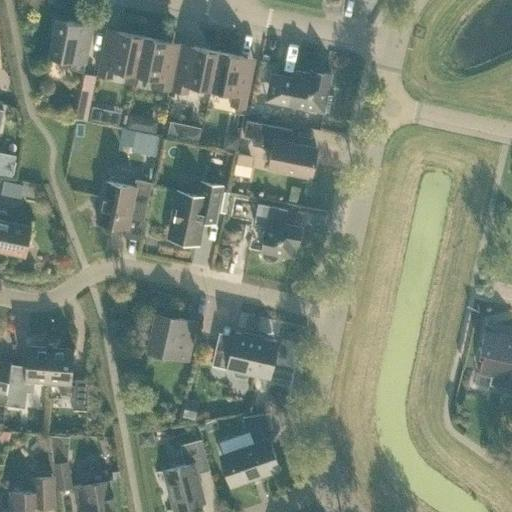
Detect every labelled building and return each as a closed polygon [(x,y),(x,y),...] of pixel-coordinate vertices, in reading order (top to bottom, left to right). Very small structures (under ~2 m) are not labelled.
[(69,69),(83,71),(92,26),(66,21),(67,17),(53,14),(50,28),(54,29),(48,55),(71,60),(69,69)] [(136,73),(143,36),(107,29),(98,75),(111,77),(113,69),(136,73)] [(179,43),(143,36),(136,73),(158,77),(156,87),(169,89),(179,43)] [(188,84),(211,88),(218,51),(182,44),(173,90),(187,93),(188,84)] [(254,59),(218,51),(211,88),(233,93),(230,105),(244,107),(254,59)] [(310,73),(296,70),(294,77),(270,73),(265,100),(329,113),(332,96),(327,94),(331,74),(310,70),(310,73)] [(76,95),(91,98),(96,76),(81,72),(76,95)] [(106,109),(92,106),(89,119),(103,123),(106,109)] [(155,132),(158,120),(128,114),(126,127),(155,132)] [(252,144),(272,148),(268,167),(311,176),(317,149),(289,143),(292,129),(246,120),(242,136),(253,138),(252,144)] [(181,138),(184,123),(169,121),(166,136),(181,138)] [(235,150),(238,136),(223,133),(221,147),(235,150)] [(144,134),(141,147),(157,150),(160,137),(144,134)] [(16,155),(0,152),(0,174),(11,177),(16,155)] [(233,174),(249,177),(254,156),(237,153),(233,174)] [(107,173),(97,222),(126,228),(128,217),(144,220),(152,182),(135,179),(134,186),(107,181),(108,173),(107,173)] [(3,181),(1,193),(11,195),(13,183),(3,181)] [(216,211),(222,185),(202,181),(199,195),(178,191),(170,232),(168,238),(197,245),(198,238),(204,209),(216,211)] [(223,192),(219,212),(224,213),(228,193),(223,192)] [(263,257),(265,260),(268,261),(272,261),(275,260),(278,257),(279,255),(292,257),(294,246),(296,247),(301,227),(284,223),(287,209),(257,203),(254,223),(266,225),(261,251),(262,251),(262,254),(263,257)] [(240,225),(244,211),(232,208),(229,222),(240,225)] [(0,210),(0,248),(25,254),(30,228),(3,222),(6,211),(0,210)] [(196,322),(155,313),(147,351),(187,360),(196,322)] [(486,323),(484,330),(478,359),(482,360),(478,373),(491,375),(489,384),(511,389),(511,336),(503,334),(486,323)] [(233,369),(234,375),(244,378),(248,373),(269,378),(274,356),(270,355),(273,341),(260,338),(260,336),(244,333),(243,335),(234,333),(230,352),(215,348),(211,365),(233,369)] [(0,403),(5,405),(11,363),(0,360),(0,346),(1,342),(0,341),(0,403)] [(12,363),(11,363),(5,405),(25,408),(28,391),(33,391),(34,381),(48,383),(50,347),(27,346),(25,367),(12,364),(12,363)] [(50,347),(48,383),(62,383),(61,393),(70,394),(71,384),(74,349),(50,347)] [(74,379),(72,409),(86,409),(87,379),(74,379)] [(182,416),(193,419),(197,401),(186,399),(182,416)] [(260,429),(272,427),(270,412),(243,416),(245,431),(249,431),(254,444),(223,455),(233,484),(276,469),(266,440),(263,441),(260,429)] [(215,419),(204,423),(206,430),(218,426),(215,419)] [(2,430),(0,429),(0,447),(0,448),(8,435),(7,431),(2,430)] [(153,444),(152,430),(139,432),(140,445),(153,444)] [(180,445),(185,464),(164,470),(174,509),(203,502),(196,473),(209,469),(201,439),(180,445)] [(67,461),(54,463),(58,488),(72,486),(67,461)] [(10,491),(11,508),(2,509),(1,511),(39,511),(39,506),(56,505),(51,475),(38,476),(38,490),(10,491)] [(114,511),(108,479),(76,485),(80,503),(84,502),(85,511),(114,511)]
